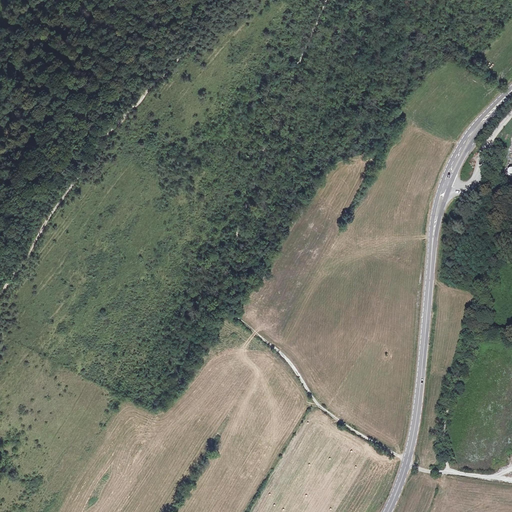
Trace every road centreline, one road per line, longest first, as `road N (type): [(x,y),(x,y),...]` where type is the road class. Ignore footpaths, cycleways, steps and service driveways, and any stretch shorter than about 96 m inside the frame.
road 1 (track): [(323,0),(273,120),(221,291),(227,310),(293,364),(322,409),(421,470),(447,470)]
road 2 (secondary): [(511,90),(464,145),(439,204),(413,437),(388,511)]
road 3 (track): [(0,295),(100,139),(226,0)]
road 4 (track): [(447,470),(446,410),(485,308),(493,249),(490,139)]
